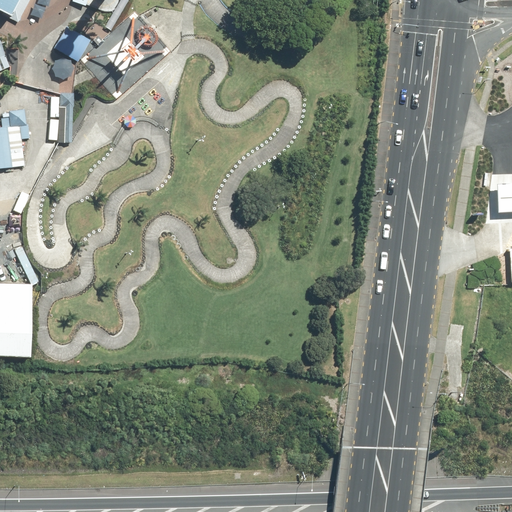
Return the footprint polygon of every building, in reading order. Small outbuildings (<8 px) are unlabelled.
[(0,0),(0,11),(18,22),(30,0),(0,0)] [(121,0),(115,10),(105,26),(111,30),(128,1),(128,0),(121,0)] [(100,36),(94,40),(97,44),(103,40),(100,36)] [(0,71),(10,67),(0,43),(0,71)] [(119,62),(122,64),(125,65),(128,65),(129,64),(132,63),(134,61),(136,58),(136,54),(136,52),(136,51),(134,49),(132,46),(129,45),(127,45),(126,45),(123,46),(120,47),(118,50),(117,51),(117,53),(117,54),(117,56),(117,59),(119,62)] [(127,65),(125,65),(115,95),(116,96),(117,96),(127,65)] [(61,97),(51,97),(49,141),(72,142),(73,95),(61,94),(61,97)] [(1,112),(4,126),(8,168),(25,167),(21,139),(30,138),(26,109),(1,112)] [(508,230),(509,251),(511,251),(511,195),(492,197),(494,230),(508,230)] [(0,356),(31,356),(31,284),(0,283),(0,356)]
